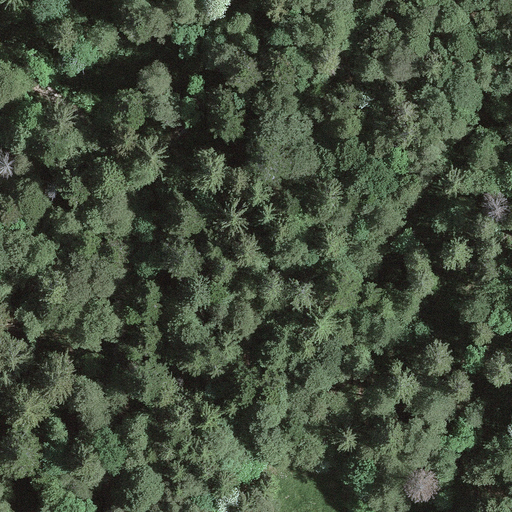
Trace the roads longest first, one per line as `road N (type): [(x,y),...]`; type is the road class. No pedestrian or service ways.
road 1 (track): [(511,500),(386,442),(355,384),(358,326),(381,259),(445,158),(511,86)]
road 2 (track): [(0,61),(61,106),(107,154),(120,194),(121,369),(138,511)]
